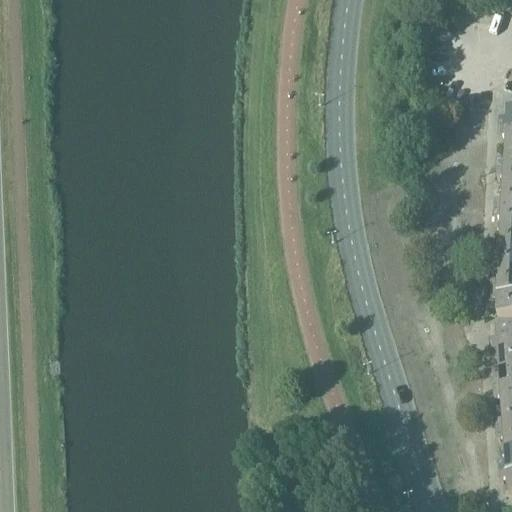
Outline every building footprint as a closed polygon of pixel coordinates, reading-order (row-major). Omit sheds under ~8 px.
[(500,123),(500,133),(511,133),(511,112),(508,112),(507,123),(500,123)] [(506,142),(506,154),(511,153),(511,133),(500,133),(499,142),(506,142)] [(498,164),(498,174),(511,174),(511,153),(506,154),(505,164),(498,164)] [(511,174),(498,174),(497,183),(504,183),(503,194),(511,194),(511,174)] [(495,214),(511,215),(511,194),(503,194),(503,205),(496,204),(495,214)] [(502,224),(501,235),(511,235),(511,215),(495,214),(495,224),(502,224)] [(494,246),(493,255),(511,256),(511,235),(501,235),(501,246),(494,246)] [(499,265),(499,276),(511,277),(511,256),(493,255),(492,265),(499,265)] [(491,286),(491,296),(511,297),(511,277),(499,276),(498,287),(491,286)] [(511,297),(491,296),(490,306),(497,306),(497,318),(511,318),(511,297)] [(511,331),(497,332),(497,344),(490,344),(491,354),(511,352),(511,331)] [(511,372),(511,352),(491,354),(492,363),(499,363),(500,374),(511,372)] [(493,385),(494,395),(511,393),(511,372),(500,374),(500,384),(493,385)] [(502,403),(502,414),(511,413),(511,393),(494,395),(495,404),(502,403)] [(496,425),(497,435),(511,434),(511,413),(502,414),(503,425),(496,425)] [(505,444),(505,455),(511,454),(511,434),(497,435),(498,445),(505,444)] [(499,467),(500,476),(511,475),(511,454),(505,455),(506,466),(499,467)] [(511,475),(500,476),(501,486),(508,485),(508,497),(511,496),(511,475)]
